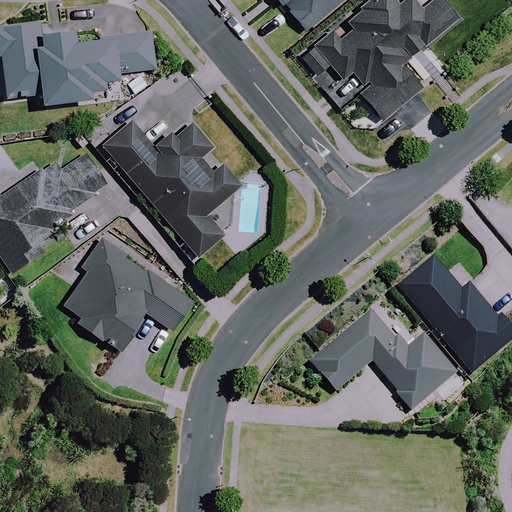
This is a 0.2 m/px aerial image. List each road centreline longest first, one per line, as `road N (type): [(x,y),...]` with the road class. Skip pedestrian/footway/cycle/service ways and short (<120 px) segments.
road 1 (tertiary): [(371,217),(253,317),(232,349),(204,421),(194,511)]
road 2 (residential): [(186,0),(371,217)]
road 3 (tertiary): [(511,99),(371,217)]
